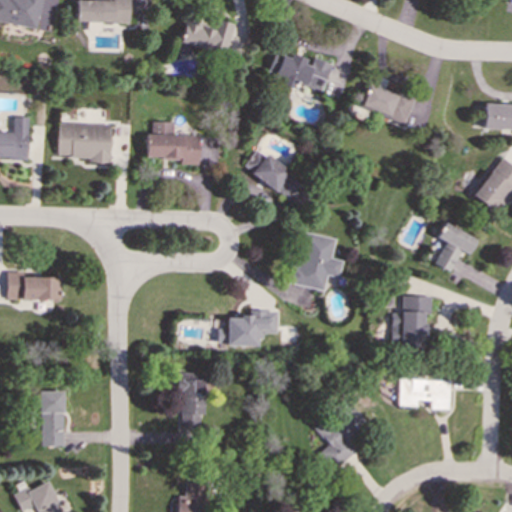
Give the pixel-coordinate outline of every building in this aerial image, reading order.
[(37,0),(0,0),(0,22),(34,27),(37,0)] [(126,23),(126,0),(73,0),(73,21),(85,21),(84,30),(98,31),(98,22),(126,23)] [(230,23),(213,19),(211,27),(183,20),(175,51),(186,54),(188,46),(222,55),(230,23)] [(310,57),(309,61),(288,55),(287,57),(278,55),(269,80),(291,87),(292,83),(318,91),(327,63),(310,57)] [(401,123),(410,100),(365,84),(357,107),(401,123)] [(511,103),(480,103),(480,128),(511,129),(511,103)] [(0,157),(24,158),(25,117),(10,116),(10,130),(0,129),(0,157)] [(196,135),(171,134),(171,121),(145,121),(145,160),(195,160),(196,135)] [(108,124),(54,123),(53,156),(86,156),(86,162),(107,162),(108,124)] [(285,199),(298,181),(253,148),(240,167),(285,199)] [(511,189),(511,167),(497,157),(470,194),(494,211),(510,190),(511,191),(511,189)] [(473,238),(441,223),(433,237),(442,242),(431,263),(447,271),(457,250),(465,254),(473,238)] [(321,289),(323,274),(336,276),(339,260),(328,258),(332,238),(302,232),(296,266),(289,265),(286,283),(321,289)] [(20,276),(20,271),(4,271),(3,298),(56,299),(57,277),(20,276)] [(428,296),(399,295),(398,349),(423,349),(423,314),(428,314),(428,296)] [(273,310),(249,310),(248,316),(223,316),(223,329),(214,329),(213,341),(222,342),(222,345),(257,346),(257,332),(273,332),(273,310)] [(201,415),(200,373),(177,373),(177,428),(197,427),(197,415),(201,415)] [(447,380),(396,378),(395,405),(415,406),(415,400),(428,401),(427,409),(446,409),(447,380)] [(60,391),(37,391),(37,446),(60,446),(60,391)] [(327,431),(318,432),(319,445),(354,442),(351,409),(333,411),(334,422),(326,422),(327,431)] [(35,511),(58,511),(45,480),(10,495),(18,511),(32,505),(35,511)] [(201,511),(204,484),(182,482),(181,496),(173,496),(171,511),(201,511)]
